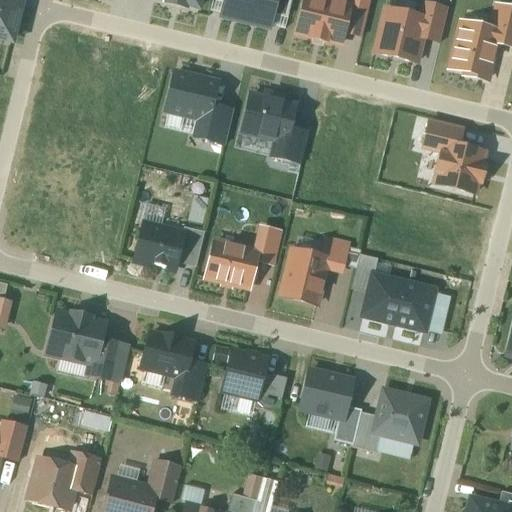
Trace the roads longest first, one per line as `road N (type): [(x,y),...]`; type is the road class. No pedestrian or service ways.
road 1 (residential): [(511,123),(38,8),(0,169)]
road 2 (residential): [(0,264),(467,376)]
road 3 (residential): [(467,376),(511,184)]
road 4 (residential): [(434,511),(467,376)]
